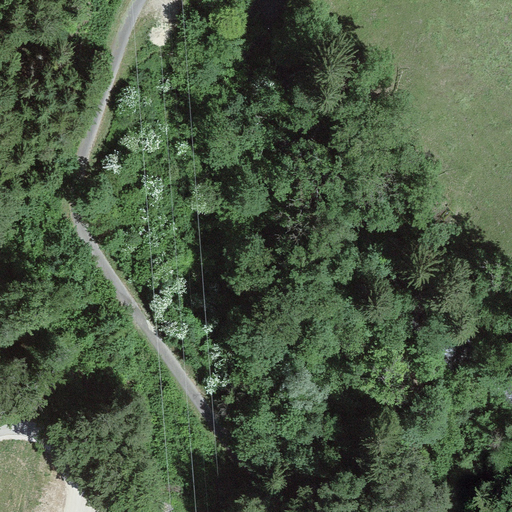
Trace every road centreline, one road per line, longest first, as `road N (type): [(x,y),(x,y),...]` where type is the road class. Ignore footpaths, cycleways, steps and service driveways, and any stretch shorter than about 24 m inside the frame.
road 1 (track): [(297,511),(221,435),(134,314),(74,209),(132,25),(149,0)]
road 2 (track): [(0,436),(45,433),(96,487),(105,511)]
